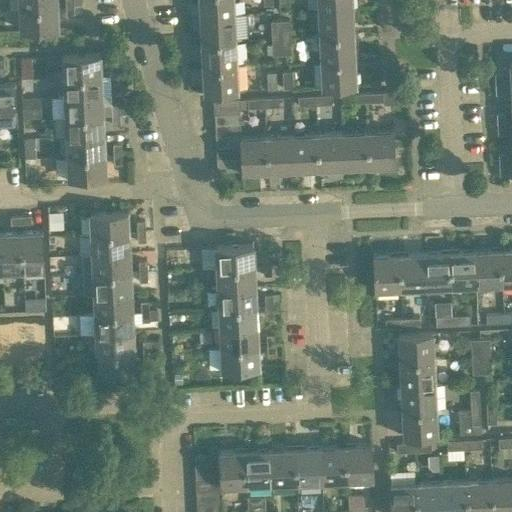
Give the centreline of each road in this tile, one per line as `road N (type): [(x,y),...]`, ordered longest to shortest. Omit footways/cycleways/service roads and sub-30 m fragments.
road 1 (residential): [(165,421),(323,414),(314,212)]
road 2 (residential): [(191,195),(131,0)]
road 3 (residential): [(191,195),(0,197)]
road 4 (residential): [(454,207),(446,32)]
road 5 (residential): [(0,496),(58,493),(54,408)]
road 6 (residential): [(454,207),(314,212)]
road 7 (residential): [(314,212),(217,217),(191,195)]
